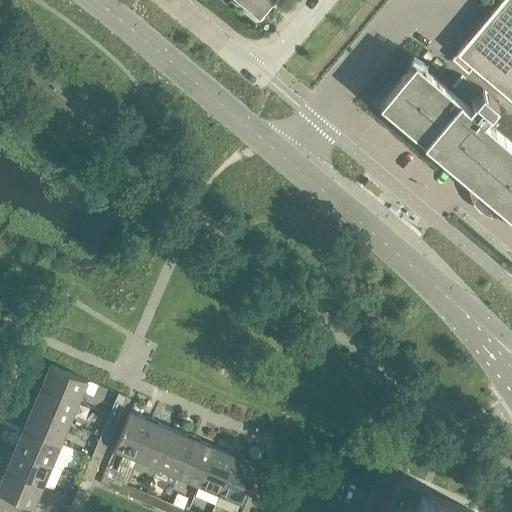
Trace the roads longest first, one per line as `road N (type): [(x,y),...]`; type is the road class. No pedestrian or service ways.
road 1 (primary): [(425,272),(91,0)]
road 2 (primary): [(425,272),(511,388)]
road 3 (residential): [(259,76),(166,0)]
